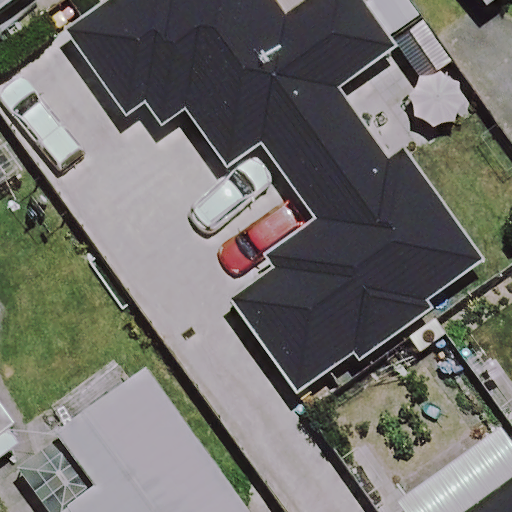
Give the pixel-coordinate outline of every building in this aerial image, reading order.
[(0,0),(0,12),(17,0),(0,0)] [(511,112),(511,102),(420,0),(162,0),(220,53),(331,104),(237,174),(307,277),(511,112)] [(473,0),(483,13),(501,0),(473,0)] [(0,100),(51,177),(145,115),(112,64),(133,50),(107,11),(0,82),(0,100)] [(511,337),(431,395),(511,508),(511,337)] [(233,511),(133,374),(45,438),(92,501),(76,511),(233,511)]
